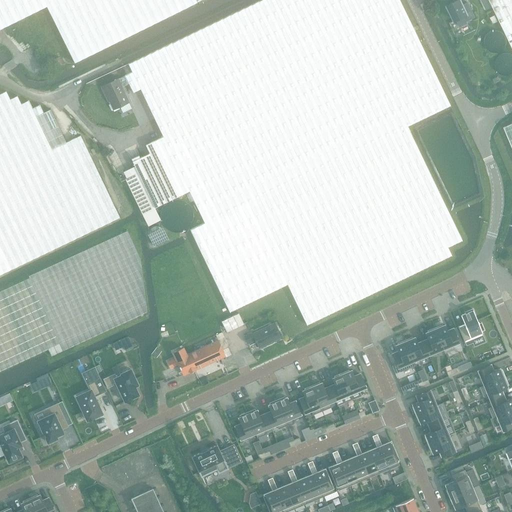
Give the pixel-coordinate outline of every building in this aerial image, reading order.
[(0,0),(0,28),(1,29),(41,9),(46,6),(74,63),(200,0),(0,0)] [(140,89),(163,137),(189,191),(204,224),(190,231),(194,239),(229,312),(287,284),(306,324),(451,255),(447,247),(462,240),(407,126),(451,105),(400,0),(261,0),(128,64),(131,72),(125,75),(133,92),(140,89)] [(460,0),(448,6),(455,20),(456,19),(460,27),(468,24),(467,22),(475,18),(468,3),(463,5),(460,0)] [(511,0),(489,0),(511,47),(511,0)] [(60,56),(54,59),(58,67),(64,64),(60,56)] [(113,110),(129,102),(118,79),(101,87),(105,97),(107,96),(113,110)] [(0,275),(80,237),(119,218),(92,162),(80,136),(65,143),(50,111),(42,114),(39,106),(31,109),(27,101),(20,105),(16,97),(10,100),(5,91),(0,94),(0,275)] [(154,208),(189,191),(163,137),(145,145),(149,154),(132,162),(154,208)] [(190,221),(190,220),(190,217),(189,215),(188,212),(186,210),(184,208),(182,207),(179,206),(176,205),(173,206),(170,206),(167,208),(165,209),(163,211),(162,214),(161,217),(160,220),(160,222),(161,225),(162,227),(164,230),(166,232),(169,234),(174,235),(177,235),(180,235),(183,233),(185,232),(187,230),(189,226),(190,223),(190,221)] [(0,370),(47,349),(50,356),(93,336),(146,312),(140,260),(127,231),(89,248),(28,276),(29,278),(0,290),(0,370)] [(458,326),(464,342),(466,346),(472,343),(474,346),(485,342),(482,334),(483,334),(481,331),(484,330),(481,323),(478,324),(472,309),(465,312),(465,313),(461,315),(460,315),(464,324),(458,326)] [(226,332),(244,324),(239,313),(221,321),(226,332)] [(274,323),(244,337),(247,344),(255,340),(258,347),(281,337),(274,323)] [(442,325),(434,328),(443,349),(444,353),(454,349),(452,345),(459,342),(453,329),(447,331),(444,325),(442,326),(442,325)] [(428,339),(423,341),(428,355),(443,349),(434,328),(427,331),(428,332),(426,333),(428,339)] [(128,336),(112,343),(112,344),(115,350),(123,346),(125,351),(133,348),(129,338),(128,336)] [(412,337),(405,340),(413,361),(428,355),(423,341),(417,344),(414,337),(412,338),(412,337)] [(218,340),(187,354),(186,355),(193,371),(195,370),(194,369),(225,355),(218,340)] [(396,364),(391,366),(394,374),(415,365),(413,361),(405,340),(397,343),(398,344),(396,345),(398,351),(392,354),(396,364)] [(151,354),(156,358),(161,351),(156,347),(151,354)] [(190,372),(193,371),(186,355),(187,354),(184,347),(171,353),(174,358),(167,362),(170,368),(178,365),(182,375),(190,371),(190,372)] [(491,365),(477,370),(483,385),(484,386),(504,377),(501,370),(500,370),(499,368),(493,371),(491,365)] [(89,390),(76,397),(87,420),(88,420),(89,420),(89,419),(92,418),(93,418),(93,417),(102,413),(94,396),(100,393),(99,391),(105,388),(97,373),(95,367),(94,367),(81,373),(89,390)] [(114,373),(103,379),(107,388),(113,385),(113,384),(116,382),(125,401),(131,398),(138,395),(134,386),(137,385),(130,369),(121,374),(121,375),(116,377),(114,373)] [(348,370),(341,373),(350,394),(365,387),(360,374),(354,377),(351,370),(349,371),(348,370)] [(335,384),(329,387),(335,400),(350,394),(341,373),(334,376),(334,377),(332,378),(335,384)] [(37,381),(30,385),(33,392),(52,384),(47,374),(41,377),(36,379),(37,381)] [(483,385),(479,387),(483,397),(487,395),(490,401),(503,395),(501,390),(507,387),(506,385),(507,384),(504,377),(484,386),(483,385)] [(421,379),(400,388),(403,395),(418,389),(424,387),(422,382),(421,379)] [(319,383),(311,386),(320,406),(322,411),(331,407),(329,403),(335,400),(329,387),(324,389),(321,383),(319,384),(319,383)] [(305,397),(299,399),(304,413),(311,410),(313,415),(322,411),(320,406),(311,386),(304,389),(304,390),(302,391),(305,397)] [(413,407),(412,407),(415,414),(436,406),(429,390),(416,396),(418,402),(412,404),(413,407)] [(9,395),(3,398),(6,403),(12,401),(9,395)] [(492,406),(487,408),(492,418),(496,416),(511,408),(511,398),(506,401),(503,395),(490,401),(492,406)] [(284,397),(277,400),(285,421),(286,420),(301,414),(295,401),(289,403),(287,397),(284,398),(284,397)] [(270,411),(265,413),(270,427),(276,425),(278,429),(288,425),(286,420),(285,421),(277,400),(269,403),(270,404),(268,405),(270,411)] [(374,400),(368,403),(372,412),(375,411),(378,410),(374,400)] [(436,406),(415,414),(418,421),(419,421),(420,423),(426,421),(428,426),(449,418),(442,403),(436,406)] [(511,408),(496,416),(502,431),(511,427),(511,408)] [(254,409),(247,412),(255,433),(257,437),(266,434),(265,429),(270,427),(265,413),(259,416),(257,410),(255,411),(254,409)] [(240,424),(234,426),(240,440),(255,433),(247,412),(240,415),(240,417),(238,417),(240,424)] [(48,449),(49,451),(56,448),(55,446),(62,442),(61,439),(67,436),(57,414),(43,420),(46,426),(37,430),(38,432),(36,433),(39,440),(41,439),(43,444),(43,446),(44,446),(46,450),(48,449)] [(349,414),(342,417),(345,424),(352,421),(349,414)] [(426,436),(424,437),(427,444),(448,436),(455,433),(449,418),(428,426),(431,432),(425,434),(426,436)] [(0,443),(1,446),(0,447),(0,456),(5,455),(8,462),(22,456),(17,447),(21,445),(20,443),(26,440),(17,420),(10,423),(13,429),(0,435),(0,443)] [(313,429),(309,430),(312,437),(325,432),(323,428),(322,426),(314,430),(313,429)] [(308,427),(301,430),(305,440),(312,437),(309,430),(308,427)] [(485,434),(479,436),(483,445),(489,443),(485,434)] [(448,436),(427,444),(430,451),(432,451),(432,453),(439,451),(441,457),(455,451),(448,436)] [(379,440),(375,442),(377,447),(379,446),(387,465),(397,460),(389,442),(381,446),(379,440)] [(200,452),(192,457),(201,477),(217,469),(219,473),(228,469),(227,468),(241,461),(233,445),(219,451),(216,445),(207,449),(208,450),(201,453),(200,452)] [(377,447),(369,451),(377,469),(378,473),(388,469),(387,465),(379,446),(377,447)] [(359,449),(355,450),(357,456),(359,455),(367,473),(369,478),(378,473),(377,469),(369,451),(361,454),(359,449)] [(251,455),(244,457),(247,464),(253,461),(251,455)] [(357,456),(349,459),(357,477),(359,482),(369,478),(367,473),(359,455),(357,456)] [(339,457),(335,459),(337,464),(339,463),(347,481),(349,486),(359,482),(357,477),(349,459),(341,462),(339,457)] [(337,464),(329,467),(336,486),(338,490),(349,486),(347,481),(339,463),(337,464)] [(462,465),(450,470),(452,475),(464,470),(462,465)] [(314,467),(310,469),(312,474),(314,473),(322,492),(324,496),(334,492),(332,488),(325,469),(316,473),(314,467)] [(454,481),(445,485),(447,490),(446,490),(449,497),(478,485),(479,485),(473,469),(465,472),(464,470),(452,475),(454,481)] [(404,472),(392,477),(395,484),(407,479),(404,472)] [(312,474),(304,477),(312,496),(314,500),(324,496),(322,492),(314,473),(312,474)] [(294,475),(290,477),(292,482),(294,482),(302,500),(304,505),(314,500),(312,496),(304,477),(296,481),(294,475)] [(502,475),(495,478),(499,487),(506,485),(502,475)] [(292,482),(284,486),(292,504),(294,509),(304,505),(302,500),(294,482),(292,482)] [(274,484),(270,485),(272,491),(274,490),(282,508),(283,511),(285,511),(294,509),(292,504),(284,486),(276,489),(274,484)] [(478,485),(449,497),(452,504),(453,503),(455,508),(464,504),(466,510),(479,505),(485,502),(478,485)] [(136,511),(162,511),(152,488),(130,498),(136,511)] [(272,491),(264,494),(271,511),(273,511),(282,508),(274,490),(272,491)] [(37,495),(30,498),(36,511),(52,511),(54,511),(48,498),(42,501),(39,495),(37,496),(37,495)] [(24,509),(18,511),(36,511),(30,498),(22,501),(23,502),(21,503),(24,509)] [(392,506),(394,511),(408,511),(417,509),(413,498),(392,506)]
